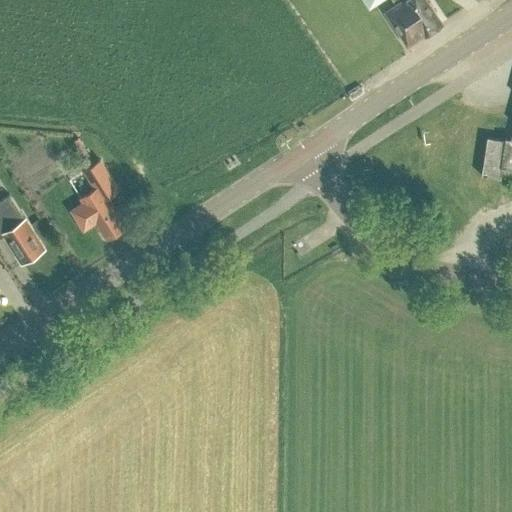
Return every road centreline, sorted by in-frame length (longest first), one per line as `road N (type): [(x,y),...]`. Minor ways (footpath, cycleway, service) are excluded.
road 1 (tertiary): [(0,346),(306,148)]
road 2 (tertiary): [(511,282),(463,278),(395,253),(339,199),(306,148)]
road 3 (tertiary): [(306,148),(511,12)]
